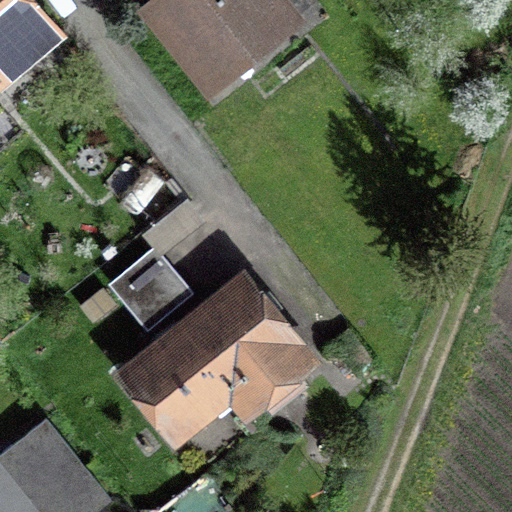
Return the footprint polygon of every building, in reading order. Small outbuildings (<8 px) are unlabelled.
[(0,0),(0,53),(47,15),(34,0),(0,0)] [(197,38),(221,69),(289,16),(275,0),(162,0),(153,7),(185,48),(197,38)] [(190,290),(154,247),(112,282),(147,325),(190,290)] [(128,371),(176,430),(231,387),(247,406),(308,358),(243,279),(128,371)] [(45,416),(0,452),(0,460),(41,511),(90,511),(109,497),(45,416)]
